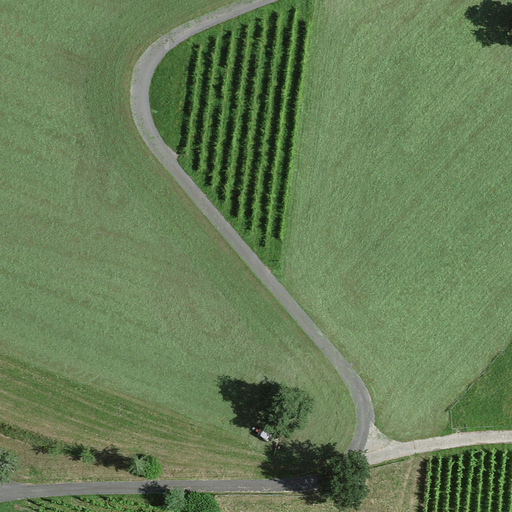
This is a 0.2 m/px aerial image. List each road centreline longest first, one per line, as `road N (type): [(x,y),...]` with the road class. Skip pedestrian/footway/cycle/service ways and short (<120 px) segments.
road 1 (track): [(0,492),(312,484),(349,472),(363,448),(369,412),(355,376),(154,133),(143,99),(147,64),(169,42),(270,0)]
road 2 (track): [(363,448),(511,436)]
